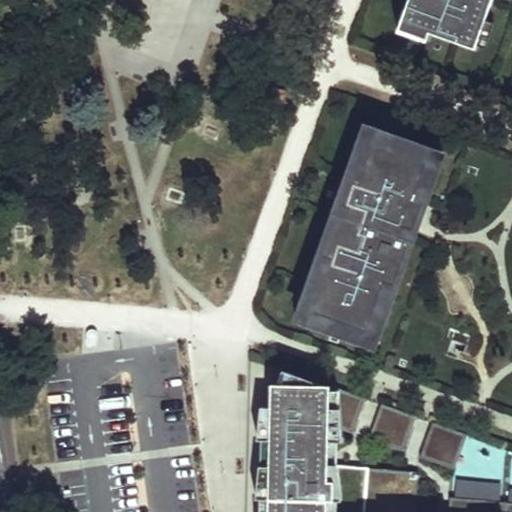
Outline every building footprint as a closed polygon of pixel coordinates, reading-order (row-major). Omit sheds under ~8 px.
[(409,0),(401,25),(475,51),(492,0),(409,0)] [(443,151),(368,125),(358,155),(367,159),(359,181),(350,177),(340,204),(350,207),(346,218),(336,215),(322,255),(332,259),(326,273),(317,270),(306,300),(316,303),(307,327),(363,346),(371,323),(380,327),(391,296),(382,293),(385,282),(395,286),(411,241),(424,202),(415,199),(422,179),(432,182),(443,151)] [(358,155),(354,154),(346,176),(350,177),(359,181),(367,159),(358,155)] [(411,241),(414,243),(435,183),(432,182),(422,179),(415,199),(424,202),(411,241)] [(337,203),(333,213),(336,215),(346,218),(350,207),(340,204),(337,203)] [(322,255),(318,254),(313,268),(317,270),(326,273),(332,259),(322,255)] [(395,297),(398,287),(395,286),(385,282),(382,293),(391,296),(395,297)] [(305,299),(296,323),(307,327),(316,303),(306,300),(305,299)] [(363,346),(374,350),(382,327),(380,327),(371,323),(363,346)] [(330,385),(271,386),(270,511),(511,511),(511,502),(450,497),(447,511),(414,511),(418,472),(337,464),(328,464),(334,440),(342,441),(345,429),(356,434),(365,398),(330,385)] [(381,403),(368,438),(403,451),(416,415),(381,403)] [(467,434),(432,421),(419,456),(454,469),(467,434)] [(328,464),(337,464),(342,441),(334,440),(328,464)]
